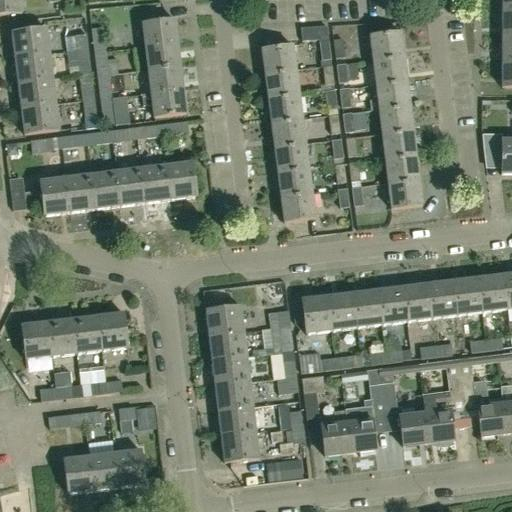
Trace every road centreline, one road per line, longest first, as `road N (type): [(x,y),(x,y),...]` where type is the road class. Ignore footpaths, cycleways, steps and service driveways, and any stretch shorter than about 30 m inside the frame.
road 1 (residential): [(511,229),(163,277)]
road 2 (residential): [(191,510),(511,471)]
road 3 (residential): [(240,204),(218,0)]
road 4 (residential): [(177,395),(6,418)]
road 5 (residential): [(163,277),(0,247)]
road 6 (residential): [(449,141),(434,0)]
